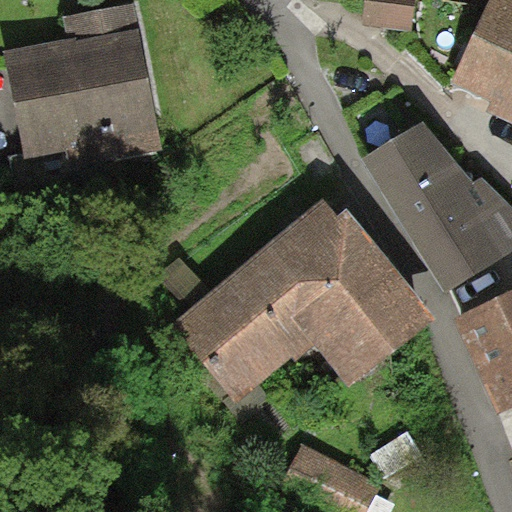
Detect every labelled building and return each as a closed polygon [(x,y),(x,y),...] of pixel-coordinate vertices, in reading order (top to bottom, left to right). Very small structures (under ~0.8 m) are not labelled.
[(413,0),(367,0),(365,26),(410,30),(413,0)] [(511,4),(503,0),(495,0),(457,85),(492,101),(488,111),(511,121),(511,4)] [(10,156),(18,197),(112,203),(104,165),(166,154),(137,8),(64,21),(70,47),(8,59),(26,153),(10,156)] [(475,190),(423,127),(366,165),(450,293),(511,252),(511,211),(484,185),(475,190)] [(341,223),(324,202),(174,317),(240,402),(313,346),(350,393),(436,324),(350,216),(341,223)] [(511,298),(460,323),(503,415),(511,410),(511,298)] [(305,452),(281,497),(310,511),(360,511),(373,487),(305,452)]
